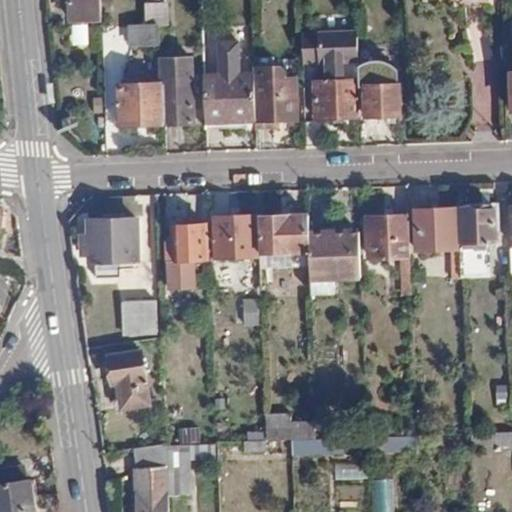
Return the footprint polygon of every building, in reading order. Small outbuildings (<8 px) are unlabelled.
[(131,43),(161,42),(161,23),(132,23),(131,43)] [(359,25),(302,27),(302,58),(326,56),(328,76),(315,76),(314,114),(361,113),(361,86),(361,64),(359,25)] [(256,120),(254,76),(255,69),(236,69),(236,40),(220,40),(222,69),(204,70),(205,125),(256,125),(256,120)] [(162,56),(162,76),(165,123),(190,122),(190,55),(162,56)] [(361,86),(366,86),(367,116),(400,115),(400,69),(395,65),(390,62),(384,60),(379,60),(372,60),(365,62),(361,64),(361,86)] [(295,75),(254,76),(256,120),(296,119),(295,75)] [(165,123),(162,76),(120,78),(121,123),(165,123)] [(321,121),(303,121),(304,145),(322,146),(321,121)] [(455,213),(415,215),(416,255),(443,254),(444,282),(458,282),(455,213)] [(494,213),(464,214),(466,284),(488,284),(487,252),(495,252),(494,213)] [(411,215),(369,216),(369,258),(401,258),(401,291),(413,291),(411,215)] [(309,217),(259,218),(260,259),(311,257),(310,230),(309,217)] [(255,218),(216,219),(217,261),(256,259),(255,218)] [(88,240),(80,240),(80,264),(88,264),(88,271),(139,270),(138,225),(88,226),(88,240)] [(209,226),(168,227),(169,290),(195,289),(194,260),(211,260),(209,226)] [(360,229),(310,230),(311,257),(311,271),(362,268),(360,229)] [(157,300),(126,300),(126,332),(157,332),(157,300)] [(262,325),(261,301),(248,301),(248,325),(262,325)] [(150,362),(118,364),(119,416),(152,415),(150,362)] [(308,363),(291,363),(292,400),(309,399),(308,363)] [(293,423),(293,412),(268,412),(269,437),(292,436),(293,455),(352,453),(352,435),(302,436),(302,423),(293,423)] [(200,427),(179,427),(180,443),(200,442),(200,427)] [(246,430),(247,451),(264,450),(264,430),(246,430)] [(414,436),(383,436),(384,450),(414,449),(414,436)] [(168,511),(167,443),(135,444),(137,511),(168,511)] [(0,467),(0,511),(37,511),(35,480),(29,481),(28,465),(0,467)]
